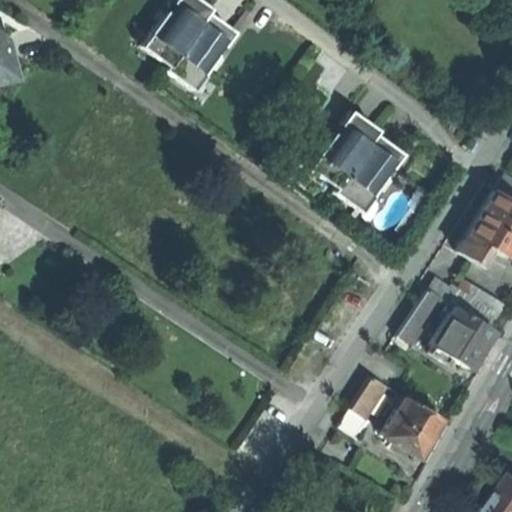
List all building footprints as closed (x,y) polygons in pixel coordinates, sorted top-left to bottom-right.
[(207,8),(195,0),(171,0),(169,3),(171,4),(165,12),(163,11),(137,46),(164,66),(161,70),(189,90),(214,55),(213,54),(219,45),(221,46),(231,32),(204,13),(207,8)] [(0,81),(14,78),(4,36),(0,34),(0,81)] [(374,131),(347,111),(337,125),(338,126),(332,134),(331,133),(305,168),(332,188),(329,192),(356,212),(369,194),(382,177),(380,175),(386,167),(388,168),(398,154),(371,135),(374,131)] [(511,182),(500,175),(490,191),(511,204),(511,182)] [(511,204),(490,191),(489,191),(463,234),(482,245),(501,257),(510,242),(511,243),(511,204)] [(482,245),(463,234),(453,252),(471,263),(482,245)] [(432,278),(424,289),(436,297),(446,303),(454,292),(432,278)] [(499,305),(461,281),(454,292),(446,303),(451,307),(485,328),(499,305)] [(436,297),(424,289),(394,337),(406,344),(436,297)] [(485,328),(451,307),(428,345),(440,352),(436,358),(450,366),(454,361),(465,368),(477,351),(489,330),(485,328)] [(380,385),(366,376),(345,409),(359,418),(380,385)] [(437,418),(400,397),(378,436),(414,457),(426,437),(437,418)] [(366,423),(359,418),(345,409),(334,426),(356,439),(366,423)] [(385,511),(394,498),(358,478),(344,501),(362,511),(385,511)] [(511,511),(511,486),(505,496),(493,511),(511,511)]
